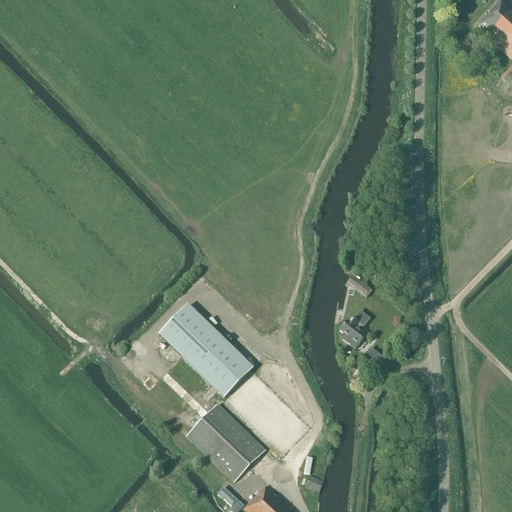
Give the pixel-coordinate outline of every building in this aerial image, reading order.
[(511,13),(501,3),(478,27),(489,38),(488,39),(511,62),(511,13)] [(501,79),(507,85),(511,79),(511,68),(511,67),(501,79)] [(372,293),(352,277),(346,285),(366,301),(372,293)] [(252,370),(187,307),(150,345),(173,367),(181,359),(223,400),(252,370)] [(353,320),(351,318),(348,322),(347,322),(339,332),(343,335),(340,339),(355,352),(367,337),(359,331),(360,328),(363,331),(370,322),(359,313),(353,320)] [(150,389),(159,380),(150,372),(141,381),(150,389)] [(186,438),(233,484),(265,452),(217,406),(186,438)] [(310,475),(314,458),(308,456),(304,473),(310,475)] [(305,489),(318,494),(322,483),(309,478),(305,489)] [(289,511),(265,488),(243,511),(242,511),(289,511)] [(243,511),(222,490),(216,496),(221,501),(217,506),(222,511),(242,511),(243,511)]
